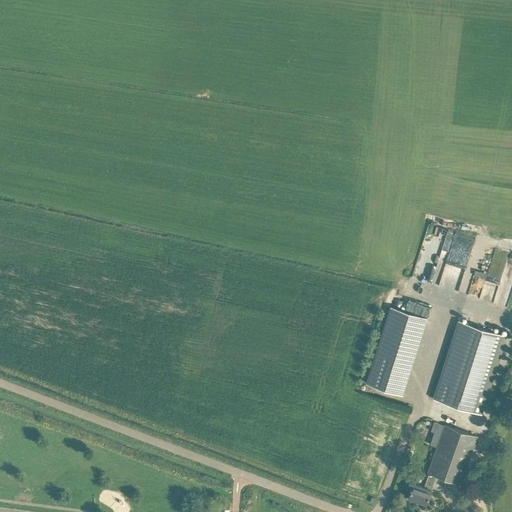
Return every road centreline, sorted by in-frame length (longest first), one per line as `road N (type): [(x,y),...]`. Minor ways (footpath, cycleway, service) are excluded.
road 1 (unclassified): [(336,511),(0,386)]
road 2 (unknown): [(375,511),(390,430),(401,416),(417,411),(472,421)]
